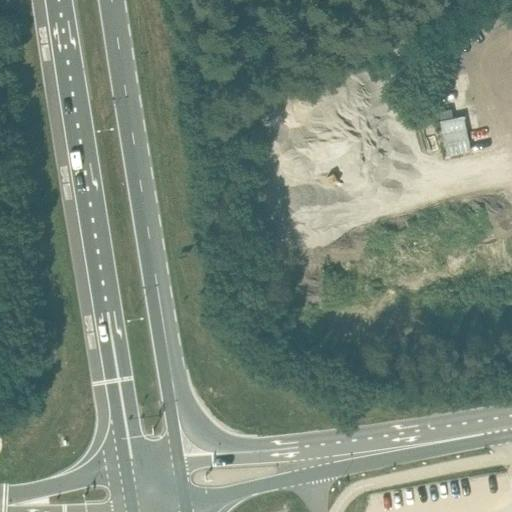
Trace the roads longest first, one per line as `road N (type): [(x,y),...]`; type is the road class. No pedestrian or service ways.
road 1 (primary): [(54,0),(125,463)]
road 2 (primary): [(178,455),(112,0)]
road 3 (tertiary): [(371,449),(511,423)]
road 4 (tertiary): [(314,448),(178,455)]
road 5 (tertiary): [(186,502),(318,472)]
road 6 (tertiary): [(125,463),(0,497)]
